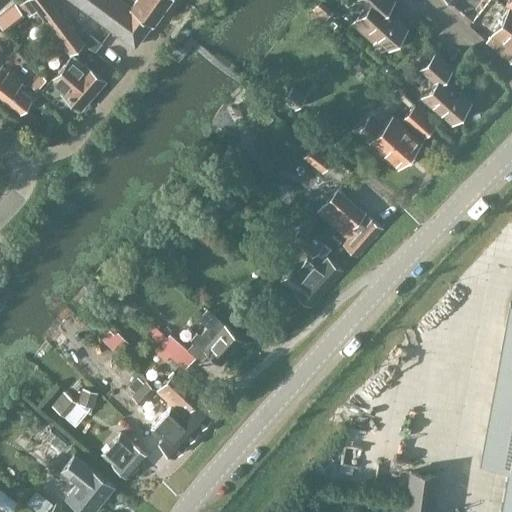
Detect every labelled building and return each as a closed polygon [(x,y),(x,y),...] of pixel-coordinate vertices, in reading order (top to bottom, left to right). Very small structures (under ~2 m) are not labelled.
[(19,0),(18,1),(28,14),(34,9),(68,54),(83,43),(51,0),(19,0)] [(167,0),(72,0),(134,46),(167,0)] [(388,48),(406,28),(385,8),(391,0),(358,0),(366,7),(352,22),(373,41),(376,37),(388,48)] [(14,3),(0,13),(0,25),(4,30),(23,15),(14,3)] [(330,14),(318,3),(311,10),(323,22),(330,14)] [(511,11),(508,8),(485,40),(509,60),(511,56),(511,11)] [(103,80),(77,58),(71,53),(48,79),(47,78),(45,80),(40,86),(41,87),(40,89),(54,101),(63,91),(81,106),(103,80)] [(450,121),(470,101),(443,77),(451,68),(434,53),(420,68),(435,82),(422,95),(450,121)] [(356,57),(353,60),(353,65),(357,69),(362,69),(365,66),(365,61),(360,57),(356,57)] [(383,64),(379,68),(386,75),(393,68),(389,64),(383,64)] [(32,99),(17,87),(21,82),(7,70),(3,75),(0,73),(0,97),(20,114),(32,99)] [(40,86),(45,80),(39,75),(28,87),(34,92),(40,86)] [(296,110),(305,98),(291,87),(282,99),(296,110)] [(398,102),(406,109),(411,104),(403,96),(398,102)] [(422,138),(434,124),(413,105),(401,118),(422,138)] [(358,130),(369,140),(395,165),(418,142),(392,117),(380,129),(369,118),(358,130)] [(315,144),(305,157),(322,171),(332,158),(315,144)] [(382,228),(361,210),(338,188),(316,211),(346,239),(343,243),(357,255),(376,235),(382,228)] [(323,243),(324,242),(301,222),(287,237),(310,257),(314,252),(321,258),(329,248),(323,243)] [(312,303),(341,269),(326,256),(317,266),(306,257),(296,268),(291,264),(280,276),(312,303)] [(215,307),(227,316),(234,305),(223,297),(215,307)] [(511,511),(511,299),(510,299),(480,459),(507,464),(498,511),(511,511)] [(219,362),(239,340),(205,308),(196,318),(205,327),(185,348),(168,333),(166,335),(151,322),(144,330),(162,346),(170,354),(169,355),(184,368),(194,357),(195,357),(203,348),(219,362)] [(118,356),(125,348),(107,332),(100,340),(118,356)] [(162,346),(157,352),(165,359),(169,355),(170,354),(162,346)] [(215,411),(182,380),(172,372),(155,390),(160,394),(172,405),(198,429),(199,429),(215,411)] [(141,405),(155,390),(145,380),(143,382),(136,375),(128,385),(134,391),(130,394),(141,405)] [(81,388),(78,402),(89,405),(93,406),(97,392),(81,388)] [(63,390),(51,405),(65,416),(77,401),(63,390)] [(174,457),(198,429),(172,405),(152,427),(164,437),(159,443),(174,457)] [(48,465),(67,441),(50,427),(31,451),(48,465)] [(126,475),(145,454),(120,432),(101,453),(126,475)] [(58,475),(73,487),(66,495),(87,511),(88,511),(111,484),(74,455),(58,475)] [(430,511),(436,474),(408,470),(402,511),(430,511)] [(6,511),(15,502),(0,490),(0,507),(5,511),(6,511)] [(52,503),(44,511),(67,511),(54,501),(52,503)]
